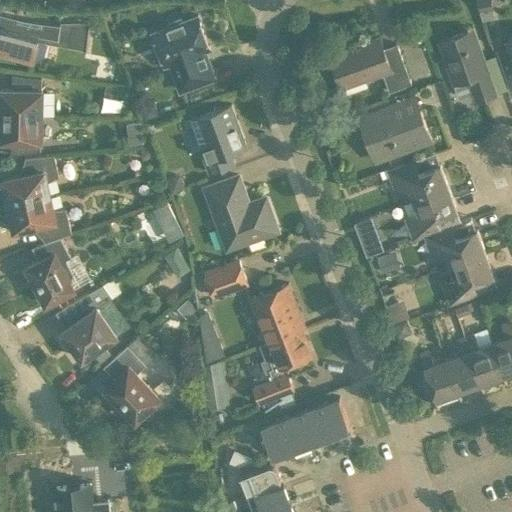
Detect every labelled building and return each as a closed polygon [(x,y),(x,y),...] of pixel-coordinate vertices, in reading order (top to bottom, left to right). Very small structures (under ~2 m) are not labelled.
[(476,0),(479,11),(479,12),(494,9),(491,0),(476,0)] [(69,46),(86,50),(90,20),(79,21),(70,21),(61,21),(60,24),(54,23),(42,22),(30,20),(17,17),(11,16),(0,12),(0,45),(34,54),(39,34),(58,39),(69,41),(69,46)] [(215,77),(204,49),(210,47),(198,15),(182,21),(181,17),(168,22),(169,26),(153,32),(156,41),(153,42),(158,55),(161,54),(165,63),(170,62),(180,90),(215,77)] [(469,77),(477,100),(497,93),(474,28),(439,40),(454,82),(469,77)] [(510,46),(497,50),(511,87),(511,86),(511,35),(507,38),(510,46)] [(342,88),(383,73),(389,92),(412,83),(397,43),(384,47),(380,36),(330,54),(342,88)] [(0,87),(0,95),(0,113),(42,114),(54,114),(55,90),(41,90),(42,78),(18,74),(18,88),(0,87)] [(114,87),(113,97),(123,98),(124,88),(114,87)] [(358,114),(376,162),(433,140),(421,109),(408,114),(402,99),(389,104),(387,100),(358,110),(360,113),(358,114)] [(147,102),(139,105),(144,118),(157,113),(155,106),(147,102)] [(235,163),(230,150),(246,144),(231,103),(199,115),(209,143),(200,146),(209,172),(235,163)] [(42,140),(42,114),(0,113),(0,138),(17,139),(17,153),(40,150),(40,140),(42,140)] [(142,134),(128,136),(129,144),(143,142),(142,134)] [(152,147),(142,148),(143,153),(148,158),(153,157),(152,147)] [(8,203),(50,194),(47,180),(59,175),(54,153),(25,156),(27,173),(3,178),(8,203)] [(414,199),(449,186),(440,163),(419,171),(415,159),(388,169),(396,191),(409,186),(414,199)] [(175,174),(168,176),(172,189),(184,184),(182,176),(175,174)] [(206,186),(227,246),(277,228),(265,196),(248,202),(238,174),(206,186)] [(413,238),(425,234),(440,228),(435,217),(457,209),(449,186),(414,199),(419,212),(405,217),(413,238)] [(44,241),(61,235),(71,231),(66,207),(53,208),(50,194),(8,203),(14,229),(38,223),(44,241)] [(153,208),(159,219),(172,212),(167,201),(153,208)] [(363,254),(381,248),(368,214),(350,220),(363,254)] [(176,219),(166,224),(173,238),(184,233),(176,219)] [(446,250),(451,264),(486,252),(477,229),(456,237),(451,224),(440,228),(425,234),(433,255),(446,250)] [(61,235),(44,241),(32,246),(38,259),(27,265),(39,288),(36,289),(42,301),(45,300),(46,301),(74,287),(61,262),(71,256),(61,235)] [(179,250),(166,257),(175,274),(188,267),(179,250)] [(389,252),(377,255),(382,271),(393,267),(389,252)] [(494,274),(486,252),(451,264),(456,278),(443,282),(450,303),(477,293),(472,282),(494,274)] [(239,258),(205,271),(213,295),(247,283),(239,258)] [(82,315),(62,329),(71,342),(69,344),(77,356),(80,354),(82,358),(117,334),(98,306),(112,296),(121,290),(112,277),(73,301),(82,315)] [(287,283),(250,298),(267,340),(267,341),(302,327),(302,328),(305,327),(287,283)] [(187,298),(177,307),(186,317),(195,308),(187,298)] [(397,301),(386,306),(392,320),(392,321),(403,316),(397,301)] [(466,303),(454,307),(458,316),(469,311),(466,303)] [(205,357),(218,355),(211,309),(197,312),(205,357)] [(405,319),(393,324),(398,336),(404,333),(408,325),(405,319)] [(506,336),(491,341),(503,374),(511,370),(511,327),(509,320),(501,323),(506,336)] [(273,378),(254,386),(259,401),(262,400),(265,407),(265,409),(283,398),(282,397),(281,397),(280,393),(293,387),(287,372),(285,373),(281,366),(312,354),(302,328),(302,327),(267,341),(267,340),(259,343),(265,359),(269,357),(273,367),(269,368),(273,378)] [(473,334),(464,337),(480,382),(503,374),(491,341),(478,346),(473,334)] [(459,353),(445,358),(457,391),(480,382),(464,337),(454,341),(459,353)] [(128,344),(103,365),(114,377),(105,386),(125,408),(123,410),(131,419),(134,416),(136,418),(144,410),(147,413),(148,412),(150,411),(151,410),(153,409),(154,408),(156,407),(157,406),(158,406),(155,400),(160,395),(137,372),(146,363),(128,344)] [(430,350),(420,353),(437,398),(457,391),(445,358),(434,362),(430,350)] [(221,379),(206,381),(210,407),(225,405),(221,379)] [(320,404),(333,438),(353,431),(340,396),(320,404)] [(320,404),(301,411),(314,445),(333,438),(320,404)] [(301,411),(282,418),(295,453),(314,445),(301,411)] [(282,457),(295,453),(282,418),(262,425),(272,453),(273,454),(275,456),(277,457),(279,458),(282,457)] [(231,430),(221,434),(224,442),(229,440),(234,438),(231,430)] [(233,448),(227,461),(240,466),(245,453),(233,448)] [(240,474),(247,494),(282,481),(276,466),(275,465),(274,463),(271,463),(270,463),(269,463),(240,474)] [(91,499),(89,481),(54,485),(57,511),(108,511),(107,497),(91,499)] [(282,481),(247,494),(253,511),(257,511),(289,500),(282,481)] [(225,502),(228,510),(236,507),(233,499),(225,502)] [(293,511),(289,500),(257,511),(293,511)]
